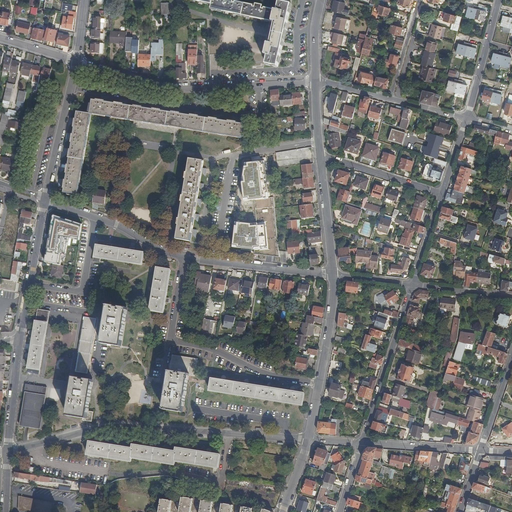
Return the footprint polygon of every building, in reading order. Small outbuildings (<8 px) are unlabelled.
[(291,0),(280,0),(280,2),(278,11),(264,8),(263,9),(262,9),(262,5),(255,4),(255,7),(253,7),(253,6),(235,2),(235,3),(233,3),(233,0),(226,0),(226,2),(224,1),(224,0),(192,0),(211,4),(210,8),(275,22),(270,44),(268,43),(266,55),(268,55),(266,64),(278,67),(291,0)] [(332,11),(349,16),(350,11),(344,9),(346,3),(335,0),(332,11)] [(62,9),(65,10),(67,10),(69,11),(71,11),(73,5),(63,3),(62,9)] [(172,15),(172,3),(161,4),(161,15),(163,15),(172,15)] [(388,16),(390,9),(383,7),(379,5),(377,13),(388,16)] [(38,8),(23,6),(22,13),(28,14),(28,9),(34,10),(33,14),(36,15),(38,8)] [(465,16),(475,19),(478,7),(473,6),(473,8),(468,6),(465,16)] [(478,7),(475,19),(483,21),(486,11),(481,10),(481,8),(478,7)] [(74,17),(76,17),(77,12),(71,11),(69,11),(68,17),(64,16),(64,20),(63,20),(62,27),(72,28),(74,17)] [(445,13),(440,11),(438,19),(451,23),(449,29),(452,30),(457,31),(461,17),(445,13)] [(0,16),(0,23),(8,25),(10,13),(1,12),(0,16)] [(511,28),(511,24),(511,15),(510,15),(509,17),(503,15),(500,24),(511,28)] [(344,30),(347,19),(338,17),(335,28),(344,30)] [(31,24),(18,21),(16,31),(29,34),(31,24)] [(427,35),(439,39),(442,27),(432,24),(429,33),(427,33),(427,35)] [(33,28),(31,37),(43,40),(45,30),(35,28),(36,25),(34,25),(33,28)] [(399,35),(401,28),(391,25),(389,32),(399,35)] [(47,28),(44,39),(54,41),(57,30),(47,28)] [(126,38),(127,33),(110,32),(110,43),(120,43),(120,46),(126,46),(126,38)] [(344,35),(332,32),(331,36),(333,37),(333,40),(332,43),(342,45),(344,35)] [(63,50),(67,52),(70,36),(64,35),(59,34),(57,43),(62,44),(64,44),(64,47),(63,50)] [(365,40),(361,53),(369,55),(371,45),(370,45),(372,39),(367,38),(368,34),(366,34),(366,36),(365,40)] [(132,38),(126,38),(126,46),(126,52),(132,52),(132,53),(139,54),(139,41),(132,40),(132,38)] [(356,52),(361,53),(365,40),(358,38),(356,46),(358,46),(356,52)] [(160,56),(163,56),(163,40),(159,40),(159,44),(151,44),(151,56),(151,61),(156,61),(156,56),(159,56),(160,56)] [(428,41),(425,50),(433,52),(436,43),(428,41)] [(456,53),(465,56),(468,43),(464,42),(463,45),(458,44),(456,53)] [(468,43),(465,56),(473,58),(476,45),(472,44),(468,43)] [(432,68),(435,53),(433,52),(425,50),(421,65),(423,65),(432,68)] [(188,64),(197,65),(197,56),(197,51),(188,51),(188,64)] [(490,62),(500,65),(504,53),(499,51),(499,52),(498,54),(494,53),(493,53),(490,62)] [(341,54),(336,53),(335,59),(336,60),(335,66),(343,68),(343,67),(346,68),(348,62),(349,63),(350,59),(341,57),(341,54)] [(504,53),(500,65),(508,67),(511,57),(506,56),(507,54),(504,53)] [(210,54),(210,69),(220,70),(220,55),(210,54)] [(146,66),(151,66),(151,61),(151,56),(139,55),(138,66),(146,66)] [(197,72),(197,73),(205,74),(205,68),(204,68),(203,64),(203,56),(197,56),(197,65),(197,72)] [(21,63),(12,61),(11,64),(9,71),(19,73),(21,63)] [(30,76),(33,66),(24,64),(22,74),(30,76)] [(421,80),(431,83),(432,78),(434,78),(436,69),(432,68),(423,65),(421,73),(423,73),(421,80)] [(33,66),(30,76),(33,77),(32,82),(34,83),(33,90),(37,91),(40,75),(39,75),(41,67),(36,66),(33,66)] [(48,84),(51,70),(44,68),(41,83),(48,84)] [(182,68),(177,68),(177,78),(186,78),(186,73),(182,73),(182,68)] [(368,83),(367,88),(371,89),(374,76),(368,75),(360,72),(358,82),(364,84),(365,83),(368,83)] [(388,80),(377,77),(374,85),(378,86),(378,87),(385,89),(388,80)] [(446,91),(455,93),(458,81),(454,79),(453,82),(448,81),(446,91)] [(458,81),(455,93),(464,95),(466,85),(461,84),(462,82),(458,81)] [(7,84),(3,101),(10,102),(13,85),(7,84)] [(484,103),(490,105),(490,102),(494,90),(484,87),(482,93),(482,96),(481,99),(485,100),(484,103)] [(280,100),(279,90),(275,90),(275,92),(271,92),(272,101),(280,100)] [(494,90),(490,102),(498,104),(501,92),(494,90)] [(25,102),(27,92),(20,91),(17,101),(25,102)] [(420,102),(437,106),(438,104),(439,100),(434,99),(435,96),(433,96),(433,94),(423,92),(420,102)] [(300,93),(292,94),(292,95),(293,105),(301,104),(300,97),(300,93)] [(334,113),(339,95),(332,93),(329,106),(330,106),(329,112),(334,113)] [(293,105),(292,95),(282,96),(283,106),(293,105)] [(367,111),(371,97),(366,96),(365,99),(362,99),(360,110),(367,111)] [(119,104),(103,102),(103,100),(102,100),(101,100),(101,101),(99,101),(95,100),(92,100),(90,114),(88,113),(78,112),(76,122),(73,137),(70,153),(68,167),(68,169),(66,182),(65,182),(65,183),(65,184),(64,193),(68,194),(68,195),(75,196),(76,196),(76,195),(78,195),(81,176),(91,114),(93,114),(168,126),(242,138),(244,124),(235,123),(235,121),(233,121),(232,121),(232,122),(216,120),(216,119),(215,118),(214,118),(213,119),(197,117),(197,116),(196,115),(195,115),(195,116),(178,114),(179,113),(177,112),(176,112),(176,113),(171,113),(159,111),(159,109),(158,109),(157,109),(157,110),(141,108),(141,107),(140,107),(138,106),(138,107),(122,105),(122,103),(121,103),(119,103),(119,104)] [(403,115),(405,106),(399,105),(398,108),(391,106),(390,112),(394,113),(403,115)] [(345,106),(343,115),(353,118),(356,109),(345,106)] [(382,120),(385,110),(371,106),(368,116),(382,120)] [(409,113),(410,108),(405,106),(403,115),(400,127),(406,129),(408,123),(407,123),(409,113)] [(7,129),(9,116),(4,113),(0,128),(0,144),(3,146),(4,143),(7,129)] [(333,115),(332,120),(331,124),(339,127),(341,123),(341,121),(342,118),(333,115)] [(7,129),(11,130),(12,127),(20,129),(21,125),(22,120),(21,120),(9,116),(7,129)] [(305,119),(296,119),(296,130),(305,130),(305,119)] [(449,135),(451,126),(437,121),(434,130),(449,135)] [(497,130),(475,124),(474,129),(495,135),(497,130)] [(393,132),(397,133),(398,127),(390,125),(389,129),(393,130),(393,132)] [(446,145),(448,138),(419,129),(418,133),(419,133),(418,136),(446,145)] [(511,141),(508,141),(510,133),(497,130),(495,135),(494,142),(498,143),(499,142),(506,144),(505,148),(511,149),(511,146),(511,141)] [(331,145),(341,144),(339,132),(329,133),(331,145)] [(358,153),(362,141),(360,141),(356,139),(350,137),(346,149),(358,153)] [(420,153),(426,155),(435,158),(441,160),(443,153),(397,138),(395,145),(402,147),(420,153)] [(375,158),(379,146),(368,142),(364,155),(375,158)] [(475,150),(462,146),(458,158),(463,160),(466,152),(476,155),(478,151),(477,150),(475,150)] [(387,163),(394,166),(397,157),(385,153),(382,164),(386,166),(387,165),(387,163)] [(0,169),(15,173),(18,161),(0,157),(0,159),(0,169)] [(411,170),(414,161),(402,158),(400,166),(411,170)] [(204,161),(198,160),(190,159),(189,165),(177,239),(183,240),(191,241),(192,233),(193,233),(193,230),(194,224),(195,217),(196,217),(196,215),(195,215),(197,202),(199,202),(199,200),(198,200),(200,186),(201,187),(201,184),(200,184),(201,176),(202,171),(204,171),(204,169),(203,169),(204,161)] [(313,177),(314,177),(313,172),(312,172),(311,164),(302,165),(304,178),(313,177)] [(423,175),(441,181),(444,171),(440,170),(439,169),(438,167),(437,168),(436,169),(432,167),(432,166),(431,166),(431,165),(428,164),(426,166),(423,175)] [(475,174),(476,170),(472,169),(461,165),(460,171),(461,171),(460,174),(469,177),(471,173),(475,174)] [(348,184),(351,173),(340,169),(337,180),(348,184)] [(460,174),(459,173),(457,178),(458,179),(458,182),(467,185),(469,177),(460,174)] [(366,189),(369,179),(358,176),(356,183),(356,185),(366,189)] [(314,187),(313,177),(304,178),(303,178),(304,190),(306,189),(306,188),(314,187)] [(469,194),(471,186),(467,185),(458,182),(457,181),(455,187),(456,187),(455,190),(464,193),(465,193),(469,194)] [(382,197),(385,187),(377,184),(373,195),(382,197)] [(348,202),(352,191),(349,190),(342,188),(338,199),(348,202)] [(398,201),(401,192),(391,189),(388,198),(398,201)] [(447,192),(445,199),(462,204),(464,198),(462,197),(464,193),(455,190),(453,189),(452,194),(447,192)] [(106,191),(95,190),(93,202),(97,203),(97,205),(106,206),(107,198),(105,197),(106,191)] [(313,201),(312,193),(303,194),(304,202),(313,201)] [(419,196),(415,207),(423,210),(427,199),(419,196)] [(366,208),(380,212),(382,213),(384,208),(368,203),(367,203),(366,208)] [(312,204),(300,206),(302,219),(314,218),(313,210),(312,204)] [(358,225),(363,210),(348,205),(343,219),(358,225)] [(423,210),(415,207),(412,218),(420,220),(422,215),(423,210)] [(443,207),(441,212),(451,215),(453,210),(443,207)] [(21,216),(31,218),(32,212),(25,211),(25,210),(22,209),(21,216)] [(507,212),(497,209),(493,221),(506,225),(508,218),(506,218),(507,212)] [(441,212),(439,217),(455,222),(456,216),(451,215),(441,212)] [(54,215),(52,216),(45,262),(54,264),(64,266),(68,237),(79,239),(81,224),(54,215)] [(393,221),(382,217),(381,221),(378,229),(378,231),(388,234),(393,221)] [(291,221),(292,228),(293,235),(300,234),(300,230),(297,230),(297,220),(291,221)] [(426,227),(410,222),(406,221),(404,226),(424,233),(426,227)] [(437,224),(435,232),(443,234),(445,227),(437,224)] [(474,240),(478,227),(468,224),(464,237),(474,240)] [(31,241),(31,238),(22,237),(23,228),(19,227),(17,239),(22,240),(31,241)] [(398,243),(409,247),(414,231),(406,228),(404,233),(403,233),(402,236),(400,236),(398,243)] [(309,243),(322,242),(321,232),(307,233),(309,243)] [(453,246),(452,252),(455,252),(457,243),(441,238),(440,242),(453,246)] [(504,241),(496,238),(492,249),(501,252),(504,241)] [(17,239),(17,243),(16,248),(26,249),(26,244),(21,244),(22,240),(17,239)] [(382,254),(382,258),(393,260),(395,250),(393,250),(393,246),(386,244),(385,255),(382,254)] [(143,253),(134,251),(130,251),(111,248),(107,247),(97,245),(95,257),(142,264),(143,253)] [(372,270),(377,271),(380,258),(380,257),(372,256),(372,252),(368,251),(364,250),(357,249),(355,261),(358,261),(358,262),(366,264),(367,264),(367,263),(370,264),(369,268),(372,268),(372,270)] [(488,257),(489,254),(487,253),(481,251),(480,255),(480,258),(488,261),(488,257)] [(339,255),(340,260),(346,260),(348,261),(348,263),(352,262),(350,253),(339,255)] [(489,254),(488,257),(494,259),(493,261),(505,264),(505,262),(505,258),(489,254)] [(310,256),(311,266),(319,265),(318,255),(310,256)] [(461,277),(465,278),(466,267),(463,267),(463,264),(460,262),(455,261),(456,255),(455,255),(454,262),(452,279),(457,279),(457,277),(461,277)] [(398,266),(391,264),(390,271),(401,273),(401,271),(407,268),(408,268),(411,259),(404,256),(402,262),(401,266),(399,266),(398,266)] [(17,270),(18,262),(14,261),(11,280),(18,281),(19,275),(16,275),(17,270)] [(424,263),(421,274),(432,277),(436,267),(434,267),(435,265),(428,262),(427,264),(424,263)] [(62,278),(64,266),(54,264),(53,270),(52,276),(59,277),(62,278)] [(470,281),(477,282),(478,272),(472,272),(472,267),(466,267),(465,278),(464,286),(470,286),(470,281)] [(168,284),(168,281),(170,270),(157,268),(151,310),(164,312),(165,302),(166,298),(168,284)] [(59,279),(59,277),(52,276),(53,270),(51,269),(50,278),(59,279)] [(201,273),(197,272),(195,284),(198,285),(197,290),(209,292),(212,277),(200,274),(201,273)] [(478,272),(477,282),(490,284),(491,274),(485,273),(478,272)] [(267,288),(268,279),(260,277),(258,287),(267,288)] [(17,286),(18,281),(11,280),(2,279),(0,289),(14,292),(14,289),(17,290),(17,286)] [(225,291),(227,281),(216,279),(214,289),(225,291)] [(241,291),(242,284),(239,283),(240,281),(230,279),(228,289),(241,291)] [(278,290),(279,280),(271,279),(270,288),(278,290)] [(501,290),(509,291),(510,281),(502,280),(501,290)] [(254,283),(243,281),(242,284),(241,291),(241,292),(252,294),(254,283)] [(292,293),(294,282),(285,281),(283,292),(292,293)] [(365,283),(349,281),(348,290),(364,293),(365,283)] [(309,295),(310,285),(300,284),(298,294),(309,295)] [(399,299),(397,296),(395,293),(393,290),(385,296),(390,304),(399,299)] [(415,293),(413,300),(419,302),(420,297),(423,296),(428,296),(428,293),(431,293),(431,291),(420,290),(415,293)] [(456,299),(439,296),(437,302),(440,303),(439,306),(446,308),(450,309),(450,310),(454,311),(456,299)] [(412,304),(405,325),(410,327),(414,315),(417,316),(420,307),(412,304)] [(103,342),(120,345),(125,309),(108,306),(103,342)] [(312,316),(315,317),(322,318),(324,308),(314,306),(312,316)] [(30,359),(27,376),(30,376),(31,369),(33,369),(39,370),(49,311),(37,310),(34,331),(32,331),(32,333),(31,335),(33,335),(30,355),(28,354),(28,356),(27,358),(30,359)] [(387,318),(389,314),(384,312),(380,311),(379,316),(378,316),(377,319),(374,318),(374,321),(376,322),(375,325),(385,328),(388,318),(387,318)] [(507,326),(510,315),(500,311),(496,323),(507,326)] [(347,322),(348,322),(344,321),(345,318),(346,313),(340,312),(338,325),(353,330),(353,327),(354,324),(347,322)] [(235,317),(225,315),(223,328),(233,329),(235,317)] [(84,317),(75,372),(87,374),(89,363),(96,319),(84,317)] [(204,319),(200,336),(216,339),(216,336),(219,322),(204,319)] [(244,334),(246,323),(238,321),(236,332),(244,334)] [(315,333),(316,325),(300,322),(300,324),(302,324),(301,328),(303,328),(302,334),(308,336),(312,336),(313,332),(315,333)] [(381,338),(383,331),(372,328),(370,335),(372,335),(381,338)] [(491,346),(496,332),(488,330),(483,344),(491,346)] [(475,334),(463,332),(463,338),(460,338),(460,342),(454,358),(461,361),(465,348),(473,349),(475,334)] [(308,336),(302,334),(297,334),(295,346),(298,346),(302,347),(306,348),(308,336)] [(370,335),(366,334),(362,349),(367,351),(368,350),(375,352),(377,345),(370,343),(372,335),(370,335)] [(401,339),(399,344),(409,347),(411,348),(412,348),(413,346),(414,344),(414,343),(401,339)] [(491,346),(483,344),(479,343),(477,348),(483,350),(482,352),(486,353),(487,351),(500,356),(498,361),(504,362),(508,352),(491,346)] [(425,353),(426,348),(418,345),(414,344),(413,346),(412,348),(423,352),(424,352),(425,353)] [(310,356),(316,357),(318,350),(308,348),(307,352),(303,351),(303,353),(298,352),(298,354),(301,354),(310,356)] [(408,355),(407,360),(419,364),(423,352),(412,348),(411,348),(409,353),(410,353),(409,356),(408,355)] [(382,365),(384,357),(378,355),(379,353),(378,353),(376,354),(374,353),(372,362),(379,364),(382,365)] [(194,376),(197,359),(173,355),(170,372),(171,372),(164,408),(182,411),(187,375),(194,376)] [(309,363),(309,359),(301,358),(298,357),(296,367),(306,369),(307,363),(309,363)] [(458,377),(462,364),(450,361),(448,366),(446,373),(458,377)] [(401,370),(400,374),(399,379),(412,383),(414,377),(412,376),(413,372),(414,369),(403,365),(401,370)] [(464,389),(467,379),(458,377),(446,373),(444,381),(448,382),(450,379),(456,381),(455,386),(464,389)] [(472,381),(490,387),(492,382),(474,376),(472,381)] [(374,389),(377,379),(372,377),(371,382),(364,380),(362,386),(374,389)] [(91,381),(74,379),(73,383),(72,391),(68,414),(83,417),(82,420),(91,422),(93,412),(86,411),(91,381)] [(305,393),(295,392),(291,391),(272,388),(267,388),(248,385),(244,384),(225,381),(221,380),(212,379),(210,391),(227,393),(302,405),(305,393)] [(329,394),(343,398),(345,391),(340,389),(342,386),(333,383),(329,394)] [(407,386),(396,383),(394,390),(395,390),(394,395),(400,397),(403,398),(407,386)] [(20,426),(40,429),(47,387),(26,384),(20,426)] [(371,399),(374,389),(362,386),(359,395),(371,399)] [(44,430),(50,388),(47,387),(40,429),(44,430)] [(439,395),(440,392),(432,390),(430,394),(426,406),(428,406),(432,408),(435,408),(437,400),(439,395)] [(392,395),(386,393),(383,402),(389,404),(392,395)] [(480,409),(484,397),(478,395),(473,394),(472,394),(471,398),(468,405),(471,406),(480,409)] [(410,407),(410,401),(403,398),(400,397),(399,402),(399,404),(410,407)] [(409,416),(409,414),(405,413),(405,412),(393,408),(393,409),(391,409),(391,410),(379,406),(378,410),(388,413),(403,418),(408,420),(409,416)] [(475,421),(478,422),(480,416),(479,415),(480,412),(470,409),(467,419),(470,420),(475,421)] [(378,410),(374,421),(381,423),(383,415),(387,416),(388,413),(378,410)] [(461,410),(459,416),(466,418),(468,413),(461,410)] [(459,416),(446,412),(445,416),(432,411),(429,419),(446,425),(447,420),(457,423),(459,416)] [(460,430),(466,431),(467,427),(470,420),(467,419),(466,418),(459,416),(457,423),(461,424),(460,426),(461,427),(460,430)] [(320,433),(337,433),(337,423),(338,420),(337,419),(333,419),(333,423),(319,422),(318,431),(320,433)] [(374,421),(372,428),(382,431),(383,427),(386,428),(386,425),(385,424),(381,423),(374,421)] [(478,442),(484,424),(478,422),(475,421),(471,432),(470,432),(468,438),(466,438),(464,444),(474,445),(478,442)] [(511,424),(503,430),(508,438),(511,435),(511,424)] [(411,435),(421,438),(423,428),(413,425),(412,431),(411,435)] [(399,435),(405,437),(407,430),(401,428),(399,435)] [(220,455),(210,454),(207,453),(189,450),(185,450),(177,448),(176,452),(167,451),(163,450),(146,447),(142,447),(133,445),(132,449),(123,447),(119,447),(102,444),(98,444),(89,442),(87,454),(131,461),(131,457),(174,464),(175,461),(217,467),(220,455)] [(321,466),(320,469),(326,471),(328,462),(331,453),(328,452),(328,451),(319,448),(314,463),(321,466)] [(382,454),(383,448),(369,448),(367,449),(363,460),(373,463),(373,460),(375,456),(381,458),(382,454)] [(337,464),(344,460),(340,451),(333,455),(334,459),(333,460),(334,462),(336,461),(337,464)] [(433,452),(417,451),(414,463),(430,467),(433,452)] [(439,452),(433,452),(430,467),(429,468),(438,470),(439,465),(436,464),(439,452)] [(447,457),(448,453),(444,453),(438,470),(442,471),(443,468),(447,457)] [(410,463),(412,457),(402,454),(402,456),(391,454),(389,464),(397,466),(397,467),(402,468),(404,462),(410,463)] [(511,457),(503,456),(503,460),(509,460),(508,476),(510,477),(511,477),(511,457)] [(266,457),(265,461),(264,471),(276,473),(277,465),(278,465),(279,459),(266,457)] [(452,459),(447,457),(443,468),(448,469),(452,459)] [(483,459),(481,466),(488,468),(490,461),(483,459)] [(346,463),(344,460),(337,464),(335,470),(343,473),(346,463)] [(363,460),(359,475),(373,480),(374,476),(369,475),(373,463),(363,460)] [(467,473),(471,463),(463,461),(459,473),(460,473),(462,474),(463,471),(467,473)] [(254,475),(255,467),(237,464),(236,472),(254,475)] [(391,468),(385,467),(385,469),(387,470),(386,473),(393,475),(394,472),(391,471),(391,468)] [(334,484),(337,474),(334,473),(328,471),(325,481),(334,484)] [(357,474),(355,480),(362,482),(361,483),(366,485),(365,486),(371,488),(372,483),(373,480),(359,475),(357,474)] [(482,482),(481,485),(488,487),(489,484),(488,484),(490,478),(481,475),(479,481),(482,482)] [(317,482),(307,479),(303,492),(313,495),(317,482)] [(334,489),(335,484),(334,484),(325,481),(324,481),(322,486),(328,487),(334,489)] [(97,485),(82,483),(82,487),(83,487),(82,489),(81,489),(81,493),(96,495),(97,485)] [(475,483),(473,489),(483,492),(484,491),(487,492),(488,489),(490,490),(491,488),(488,487),(481,485),(475,483)] [(460,494),(462,489),(456,487),(447,484),(445,489),(451,491),(460,494)] [(456,506),(460,494),(451,491),(450,496),(449,495),(448,498),(449,499),(449,501),(445,499),(444,503),(456,506)] [(337,507),(339,499),(326,495),(320,493),(317,500),(328,504),(337,507)] [(351,493),(350,498),(360,502),(362,496),(351,493)] [(190,511),(193,496),(182,494),(179,511),(190,511)] [(20,497),(19,510),(25,511),(30,511),(52,511),(54,503),(43,501),(32,499),(20,497)] [(211,511),(213,499),(202,497),(199,511),(211,511)] [(350,498),(348,504),(359,507),(361,502),(360,502),(350,498)] [(469,498),(466,508),(471,510),(472,508),(477,509),(477,507),(478,508),(479,506),(485,507),(485,506),(491,507),(491,506),(477,501),(469,498)] [(170,511),(172,501),(161,499),(158,511),(170,511)] [(231,511),(233,502),(222,500),(220,511),(231,511)] [(454,511),(456,506),(444,503),(443,502),(442,506),(449,508),(447,511),(444,511),(440,511),(439,511),(454,511)] [(252,511),(253,505),(242,503),(240,511),(252,511)]
